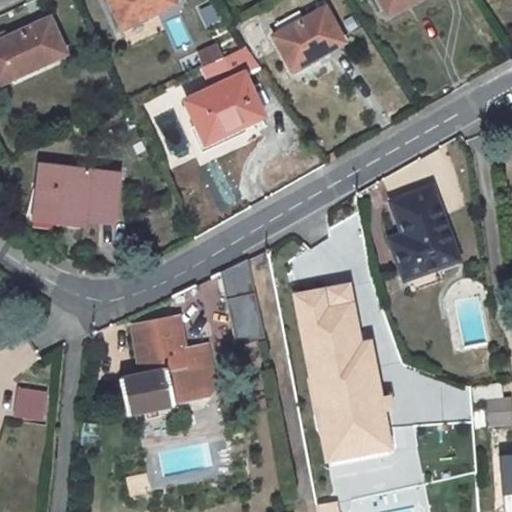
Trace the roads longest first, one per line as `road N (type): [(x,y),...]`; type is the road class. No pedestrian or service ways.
road 1 (residential): [(511,82),(142,287),(77,294)]
road 2 (residential): [(55,511),(77,294)]
